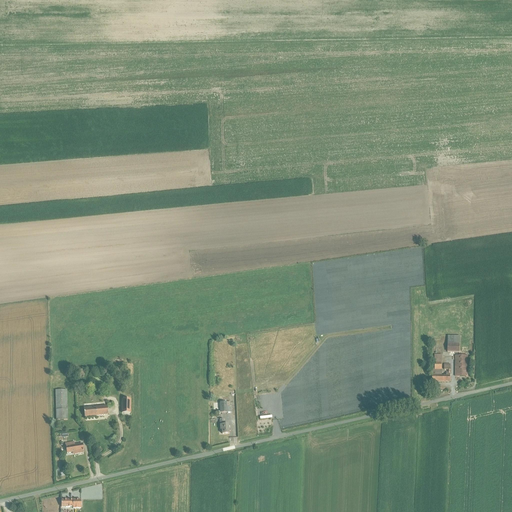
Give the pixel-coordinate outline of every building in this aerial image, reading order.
[(448,336),(447,352),(460,353),(460,336),(448,336)] [(435,369),(432,369),(432,382),(450,382),(450,374),(448,374),(448,373),(450,373),(451,364),(444,364),(444,370),(448,370),(447,372),(446,372),(446,375),(442,375),(442,355),(434,355),(435,369)] [(468,356),(455,356),(455,377),(468,377),(468,356)] [(67,390),(55,391),(56,421),(68,420),(67,390)] [(216,392),(216,398),(221,398),(221,402),(227,402),(227,392),(216,392)] [(131,400),(122,399),(122,413),(131,413),(131,400)] [(230,402),(220,403),(220,413),(231,413),(231,407),(230,407),(230,402)] [(107,406),(84,409),(84,418),(108,416),(107,406)] [(224,420),(220,420),(220,430),(222,430),(222,434),(229,434),(229,425),(224,425),(224,420)] [(74,442),(65,444),(67,454),(75,452),(76,454),(84,453),(82,444),(74,445),(74,442)] [(82,510),(83,501),(61,500),(60,509),(82,510)]
